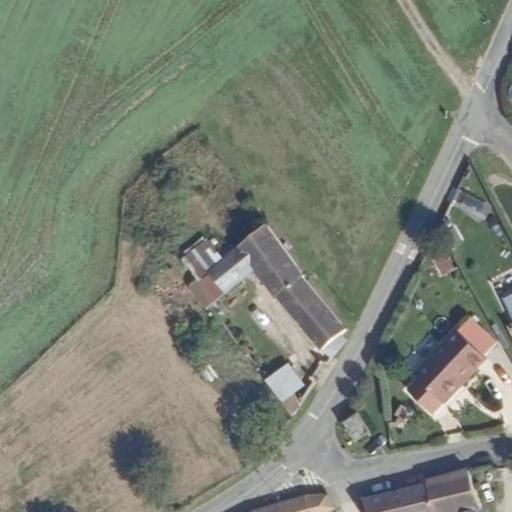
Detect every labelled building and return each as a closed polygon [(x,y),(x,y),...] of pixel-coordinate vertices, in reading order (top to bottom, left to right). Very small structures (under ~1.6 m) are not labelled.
[(272,301),(332,362),(345,346),(346,332),(307,288),(268,231),(236,255),(229,251),(217,260),(221,265),(205,277),(221,298),(254,276),(272,301)] [(221,265),(217,260),(207,247),(183,265),(195,284),(205,277),(221,265)] [(430,257),(441,277),(455,269),(445,250),(430,257)] [(187,290),(204,310),(221,298),(205,277),(195,284),(187,290)] [(511,315),(511,326),(508,328),(511,335),(511,292),(503,297),(511,315)] [(492,372),(462,344),(396,415),(425,443),(492,372)] [(265,386),(291,417),(309,393),(286,369),(265,386)] [(371,446),(382,440),(371,420),(360,426),(371,446)] [(493,511),(492,510),(484,478),(430,494),(436,511),(493,511)] [(373,511),(372,511),(436,511),(430,494),(373,511)] [(341,511),(340,508),(319,502),(287,511),(341,511)]
